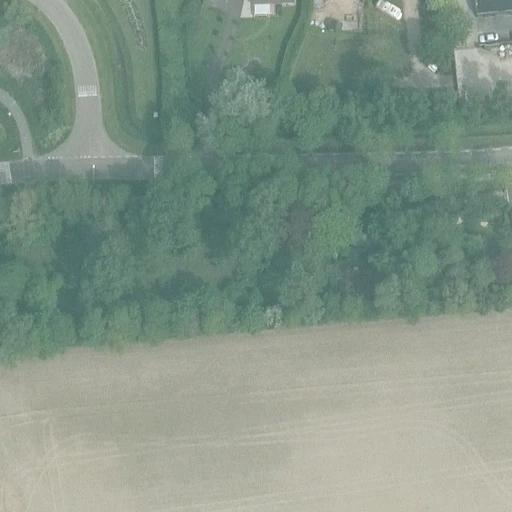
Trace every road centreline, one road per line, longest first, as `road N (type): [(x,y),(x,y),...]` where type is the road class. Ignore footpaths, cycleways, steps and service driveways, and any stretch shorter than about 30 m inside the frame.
road 1 (tertiary): [(94,169),(511,158)]
road 2 (unclassified): [(47,0),(69,22),(80,58),(94,169)]
